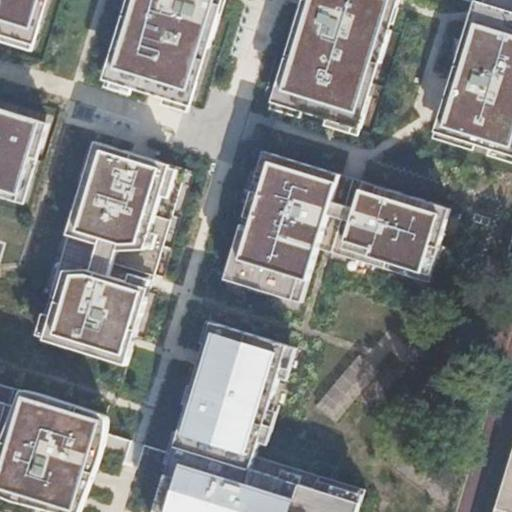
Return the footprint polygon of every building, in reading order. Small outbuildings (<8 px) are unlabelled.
[(138,0),(113,84),(187,107),(219,0),(0,0),(0,34),(31,44),(44,0),(138,0)] [(511,0),(313,0),(281,106),(354,129),(394,0),(461,0),(484,7),(444,135),(511,155),(511,0)] [(0,189),(22,196),(45,123),(0,108),(0,189)] [(194,169),(101,140),(70,242),(163,261),(194,169)] [(453,209),(267,152),(228,280),(304,303),(321,250),(431,283),(453,209)] [(40,341),(146,372),(171,292),(121,281),(65,267),(40,341)] [(401,343),(406,325),(347,309),(334,358),(326,356),(313,405),(392,427),(413,346),(401,343)] [(291,348),(214,324),(185,418),(155,511),(360,511),(363,505),(253,471),(291,348)] [(0,488),(74,511),(76,511),(105,421),(26,398),(21,414),(0,407),(0,488)]
